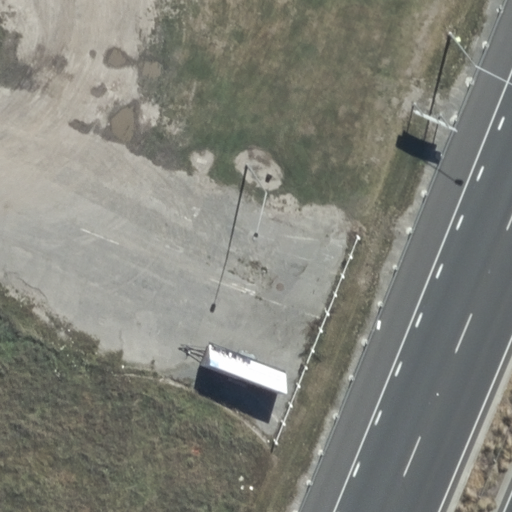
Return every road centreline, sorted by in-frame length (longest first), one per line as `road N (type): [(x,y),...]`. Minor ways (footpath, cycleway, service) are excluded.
road 1 (trunk): [(381,511),(511,201)]
road 2 (unclassified): [(209,293),(0,204)]
road 3 (track): [(83,0),(96,74),(74,126),(33,156),(0,165)]
